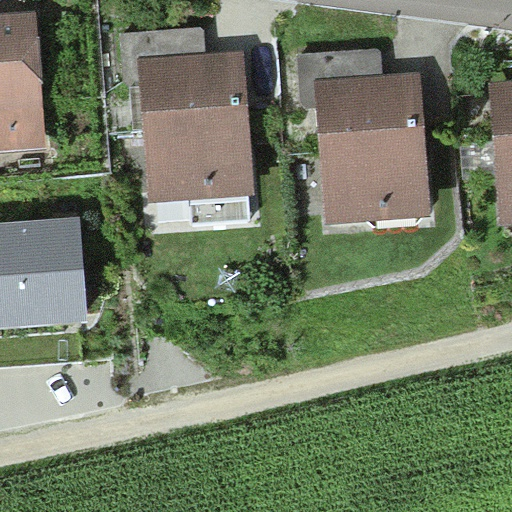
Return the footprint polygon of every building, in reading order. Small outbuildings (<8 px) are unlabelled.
[(0,154),(45,153),(40,16),(0,17),(0,154)] [(126,82),(143,80),(153,207),(256,199),(245,53),(206,56),(204,31),(122,37),(126,82)] [(383,53),(299,57),(302,105),(316,104),(323,227),(429,221),(421,73),(384,75),(383,53)] [(511,83),(489,85),(500,230),(511,229),(511,83)] [(88,327),(81,222),(0,227),(0,365),(74,360),(83,360),(81,327),(88,327)]
